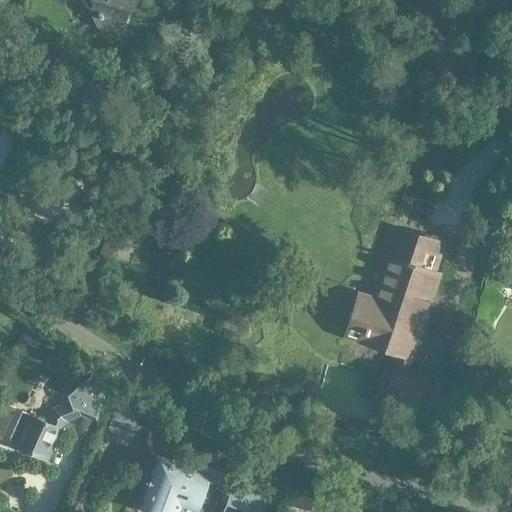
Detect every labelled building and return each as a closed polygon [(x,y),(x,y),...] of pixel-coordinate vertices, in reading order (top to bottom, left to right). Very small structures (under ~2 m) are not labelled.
[(82,0),(96,26),(114,33),(115,31),(121,33),(130,8),(132,8),(135,0),(82,0)] [(390,225),(380,255),(384,257),(371,295),(357,290),(342,336),(393,354),(386,376),(392,378),(381,397),(422,421),(440,390),(407,371),(410,360),(418,363),(428,333),(420,331),(439,272),(432,270),(441,242),(390,225)] [(19,340),(32,347),(39,346),(46,334),(48,335),(50,332),(48,331),(47,332),(34,323),(32,324),(29,321),(27,324),(25,324),(19,338),(19,340)] [(14,445),(46,459),(64,418),(79,413),(96,420),(110,383),(90,368),(72,385),(71,384),(56,390),(61,403),(51,409),(45,420),(29,413),(29,414),(21,410),(15,423),(16,423),(9,439),(15,442),(14,445)] [(0,436),(14,407),(0,400),(0,436)] [(152,511),(190,511),(191,510),(195,511),(210,474),(197,469),(199,463),(172,453),(170,459),(156,454),(137,506),(152,511)] [(223,511),(260,511),(266,499),(233,486),(223,511)]
